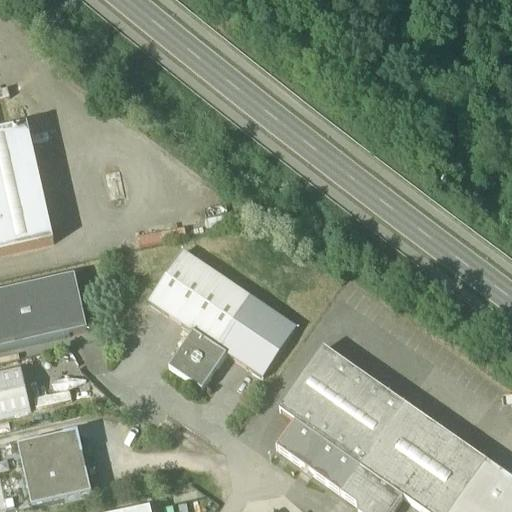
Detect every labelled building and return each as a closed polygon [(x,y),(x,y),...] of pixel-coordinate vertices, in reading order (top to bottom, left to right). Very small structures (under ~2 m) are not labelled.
[(0,262),(54,250),(28,132),(0,137),(0,262)] [(149,308),(193,337),(226,359),(263,383),(296,332),(183,257),(149,308)] [(0,298),(0,356),(87,337),(75,282),(0,298)] [(202,396),(226,359),(193,337),(169,373),(202,396)] [(279,416),(294,426),(360,473),(405,409),(323,352),(279,416)] [(0,380),(0,423),(31,417),(22,376),(0,380)] [(454,511),(487,467),(405,409),(360,473),(341,500),(356,510),(356,511),(395,511),(403,502),(416,511),(454,511)] [(341,500),(360,473),(294,426),(276,453),(341,500)] [(0,490),(4,511),(35,511),(91,499),(86,477),(89,476),(90,478),(95,476),(95,475),(94,475),(92,467),(84,468),(78,438),(0,455),(0,490)] [(511,511),(511,484),(487,467),(454,511),(511,511)]
